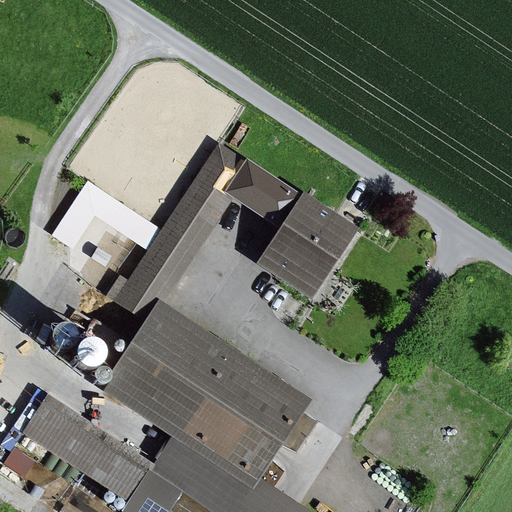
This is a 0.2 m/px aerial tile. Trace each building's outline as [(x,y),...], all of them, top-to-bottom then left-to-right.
[(267,272),(325,305),(371,232),(222,140),(93,327),(142,365),(177,311),(244,209),(290,235),(267,272)] [(321,409),(177,311),(142,365),(123,400),(177,437),(263,497),(273,482),(321,409)] [(139,507),(161,465),(56,395),(28,434),(139,507)] [(316,511),(273,482),(263,497),(177,437),(161,465),(139,507),(136,511),(183,511),(192,501),(209,511),(316,511)] [(13,452),(3,470),(25,482),(35,464),(13,452)]
